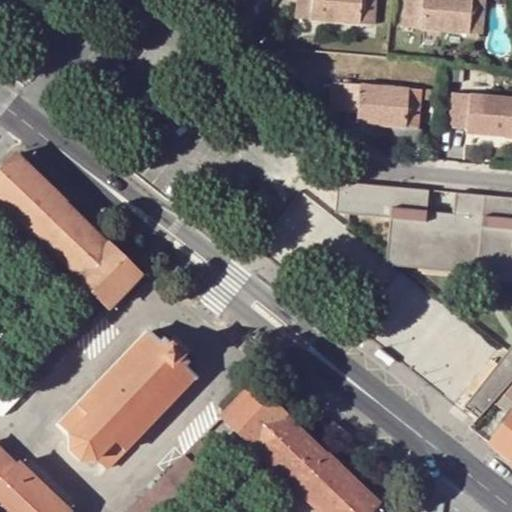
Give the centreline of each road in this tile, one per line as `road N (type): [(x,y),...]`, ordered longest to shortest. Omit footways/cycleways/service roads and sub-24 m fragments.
road 1 (secondary): [(109,192),(156,250),(216,297),(356,403),(411,428)]
road 2 (secondary): [(411,428),(369,377),(293,315),(174,224),(109,192)]
road 3 (residential): [(237,29),(330,150),(364,166),(511,180)]
